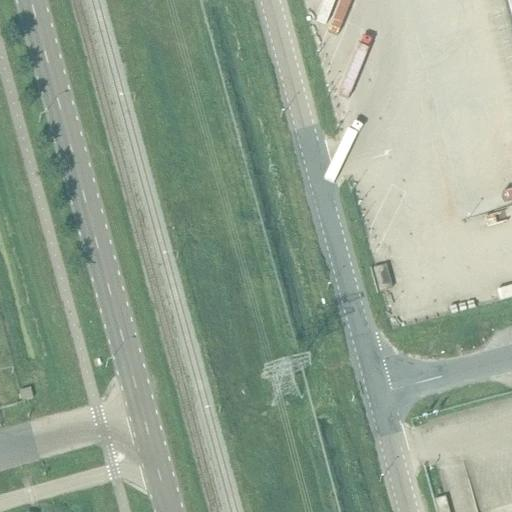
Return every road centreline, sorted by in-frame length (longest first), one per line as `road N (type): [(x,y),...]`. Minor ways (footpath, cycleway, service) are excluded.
road 1 (unclassified): [(167,511),(29,0)]
road 2 (unknown): [(351,0),(368,81),(365,108),(352,143),(318,182)]
road 3 (unknown): [(396,469),(511,438)]
